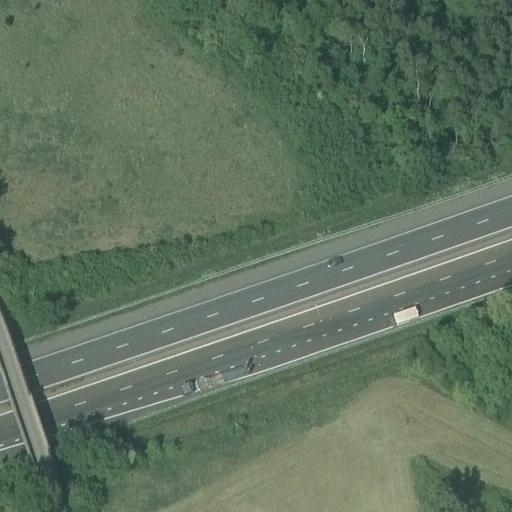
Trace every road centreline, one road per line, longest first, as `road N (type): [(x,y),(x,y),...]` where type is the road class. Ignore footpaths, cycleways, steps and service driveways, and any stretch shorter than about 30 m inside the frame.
road 1 (motorway): [(511,212),(0,389)]
road 2 (motorway): [(0,431),(511,256)]
road 3 (unclassified): [(54,511),(0,347)]
